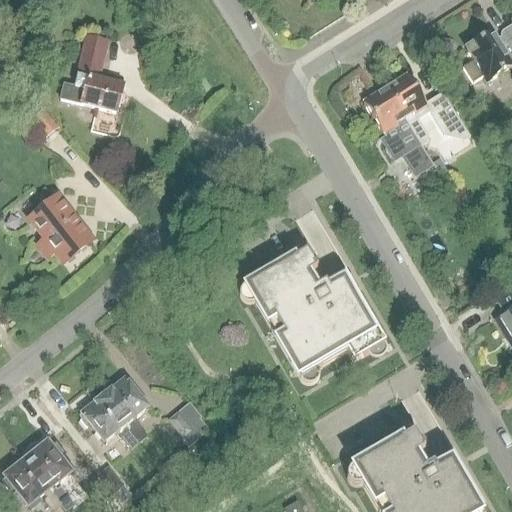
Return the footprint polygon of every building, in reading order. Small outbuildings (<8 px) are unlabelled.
[(465,54),(472,66),(462,73),(471,88),(484,80),(486,85),(511,69),(511,68),(511,73),(510,75),(511,78),(511,31),(511,30),(498,38),(502,44),(496,47),(491,38),(465,54)] [(60,103),(115,116),(121,91),(97,85),(108,43),(87,37),(73,91),(63,88),(60,103)] [(9,68),(0,74),(0,100),(21,85),(9,68)] [(407,80),(385,94),(420,150),(424,147),(426,140),(416,124),(428,116),(444,142),(462,131),(441,97),(439,98),(440,100),(425,109),(407,80)] [(385,94),(362,107),(381,138),(382,137),(384,141),(379,144),(393,166),(401,161),(414,182),(432,170),(420,150),(385,94)] [(31,123),(46,142),(59,131),(44,112),(31,123)] [(63,266),(90,245),(56,203),(29,225),(43,243),(37,249),(47,262),(55,256),(63,266)] [(346,356),(352,366),(384,348),(357,302),(343,279),(324,290),(305,258),(295,264),(292,260),(244,288),(299,383),(346,356)] [(511,293),(496,303),(504,317),(494,323),(511,353),(511,293)] [(147,440),(141,433),(137,427),(133,430),(129,425),(135,421),(133,419),(145,410),(131,391),(131,387),(128,384),(120,382),(115,386),(115,391),(103,401),(140,446),(147,440)] [(120,433),(121,433),(124,437),(120,440),(130,453),(140,446),(103,401),(79,419),(81,424),(85,430),(88,433),(90,431),(101,445),(113,436),(115,437),(120,433)] [(201,442),(212,433),(192,407),(180,416),(201,442)] [(170,424),(191,450),(201,442),(180,416),(170,424)] [(480,511),(451,461),(431,473),(412,441),(402,447),(399,442),(351,471),(374,511),(480,511)] [(35,462),(29,467),(61,508),(64,511),(71,511),(74,510),(58,491),(56,492),(54,489),(69,477),(68,476),(72,473),(62,459),(57,462),(44,444),(30,455),(35,462)] [(44,503),(50,511),(55,511),(61,508),(29,467),(21,474),(18,470),(4,480),(5,481),(1,485),(10,497),(15,494),(27,509),(43,496),(46,501),(44,503)] [(110,472),(100,479),(116,499),(126,491),(110,472)] [(106,507),(116,499),(100,479),(90,487),(106,507)]
